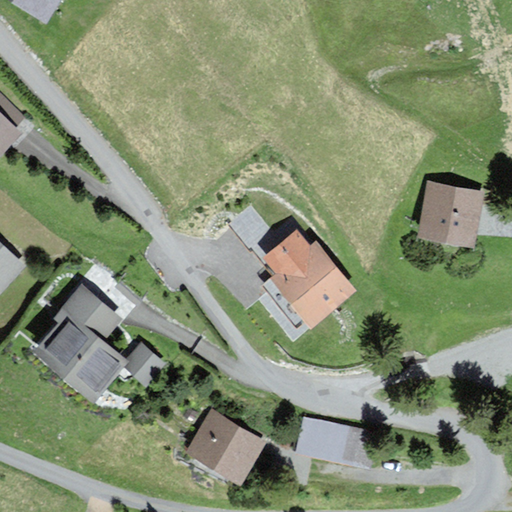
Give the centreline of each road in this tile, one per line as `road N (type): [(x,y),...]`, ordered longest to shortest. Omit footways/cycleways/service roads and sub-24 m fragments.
road 1 (unclassified): [(0,36),(122,178),(259,368),(285,386),(464,433),(481,446),(489,487),(478,503),(453,511)]
road 2 (unclassified): [(195,511),(0,451)]
road 3 (track): [(511,340),(353,388),(345,403)]
